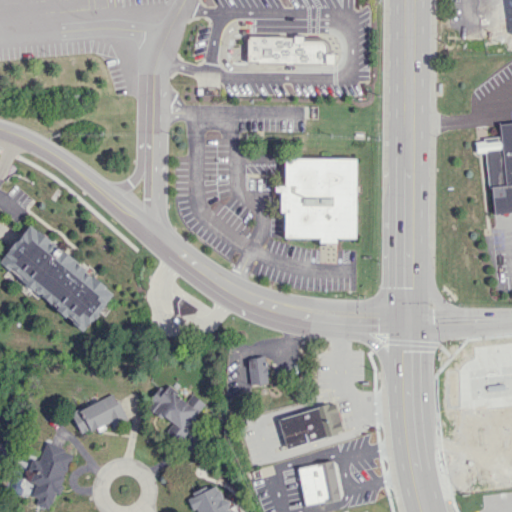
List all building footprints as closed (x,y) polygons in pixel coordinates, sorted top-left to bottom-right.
[(247,37),(321,38),(327,43),(329,47),(329,54),(333,54),(333,62),(246,61),(247,37)] [(491,213),(511,211),(511,121),(498,123),(499,137),(474,140),(475,153),(485,152),(491,213)] [(355,158),(284,158),(283,188),(279,188),(279,212),(284,212),(284,237),(319,238),(319,243),(336,243),(336,238),(355,238),(355,158)] [(0,261),(84,329),(117,292),(31,224),(0,259),(0,261)] [(182,296),(199,308),(195,313),(179,317),(177,304),(182,296)] [(266,384),(265,358),(248,358),(248,384),(266,384)] [(511,362),(489,365),(495,424),(478,426),(480,442),(498,440),(500,465),(511,463),(511,443),(511,440),(511,439),(511,362)] [(204,403),(193,396),(189,402),(165,388),(162,393),(156,389),(145,407),(172,423),(164,435),(194,453),(203,438),(193,432),(197,426),(192,423),(204,403)] [(80,435),(110,422),(111,426),(124,420),(113,394),(70,412),(80,435)] [(285,448),(343,432),(334,402),(277,418),(285,448)] [(57,494),(71,450),(45,442),(39,460),(34,459),(27,481),(35,484),(31,496),(38,498),(36,504),(49,509),(54,493),(57,494)] [(304,506),(339,499),(332,460),(297,467),(304,506)] [(229,511),(224,500),(222,501),(215,484),(187,496),(194,511),(229,511)]
